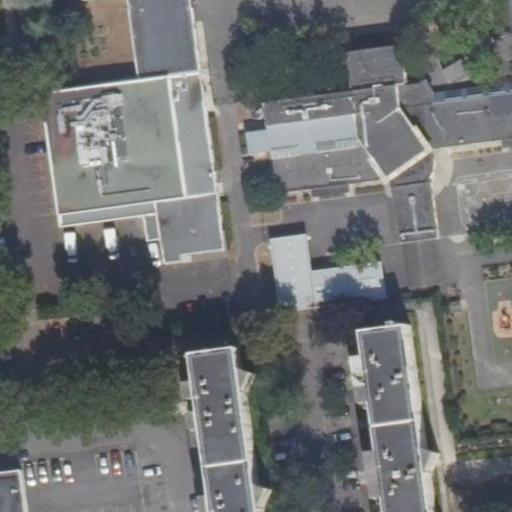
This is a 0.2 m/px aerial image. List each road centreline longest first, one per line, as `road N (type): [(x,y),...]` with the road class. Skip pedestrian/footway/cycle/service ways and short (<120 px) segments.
road 1 (residential): [(184,511),(175,459),(138,428),(0,448)]
road 2 (residential): [(304,321),(333,511)]
